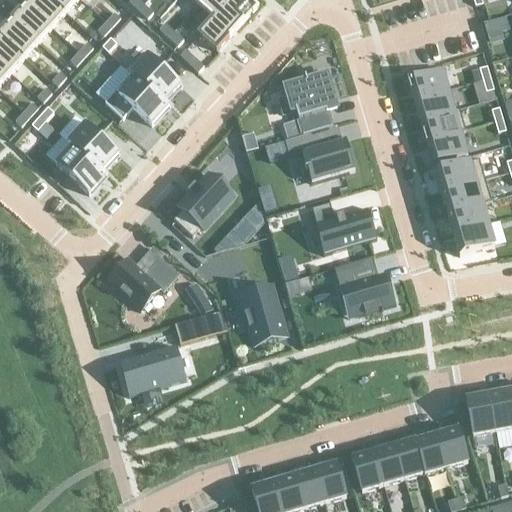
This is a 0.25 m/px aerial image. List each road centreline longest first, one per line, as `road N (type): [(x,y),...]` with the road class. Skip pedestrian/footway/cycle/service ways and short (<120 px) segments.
road 1 (residential): [(54,270),(101,247),(292,28),(314,10),(343,2),(430,300),(511,279)]
road 2 (residential): [(133,511),(225,468),(427,409),(462,376),(511,366)]
road 3 (residential): [(99,414),(54,270)]
